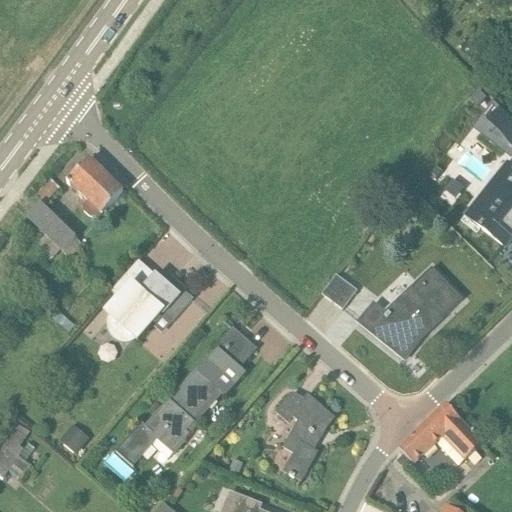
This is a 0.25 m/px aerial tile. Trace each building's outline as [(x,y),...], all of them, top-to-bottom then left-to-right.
[(479,87),(463,102),(476,117),(493,102),(479,87)] [(511,149),(511,122),(499,109),(486,121),(511,149)] [(101,218),(123,195),(89,162),(67,185),(101,218)] [(511,168),(506,164),(464,216),(506,249),(511,241),(511,168)] [(407,183),(422,192),(432,175),(417,166),(407,183)] [(420,212),(422,194),(405,193),(404,211),(420,212)] [(65,252),(76,240),(40,205),(29,217),(65,252)] [(166,286),(156,278),(140,264),(113,294),(121,302),(109,315),(111,317),(110,325),(111,333),(116,339),(123,343),(131,344),(138,341),(144,346),(167,320),(172,325),(194,301),(185,294),(187,292),(173,279),(166,286)] [(464,303),(432,270),(412,289),(411,289),(385,313),(375,305),(359,325),(404,362),(420,343),(419,343),(442,322),(442,323),(464,303)] [(343,312),(358,293),(337,277),(322,297),(343,312)] [(226,400),(247,375),(240,369),(256,351),(238,335),(151,433),(142,425),(116,454),(134,469),(157,442),(175,458),(186,445),(185,444),(199,427),(198,426),(223,397),(226,400)] [(302,404),(293,396),(276,415),(288,426),(294,420),(298,423),(283,450),(293,456),(282,477),(288,480),(286,482),(299,488),(317,455),(311,451),(317,439),(334,420),(308,398),(302,404)] [(484,446),(448,407),(424,430),(438,444),(442,440),(465,464),(484,446)] [(79,457),(92,441),(75,427),(62,442),(79,457)] [(0,479),(2,481),(23,451),(20,450),(27,438),(12,429),(0,445),(0,479)] [(414,466),(438,444),(424,430),(400,452),(414,466)] [(240,477),(245,466),(236,461),(231,472),(240,477)] [(260,511),(263,506),(230,493),(222,511),(260,511)]
